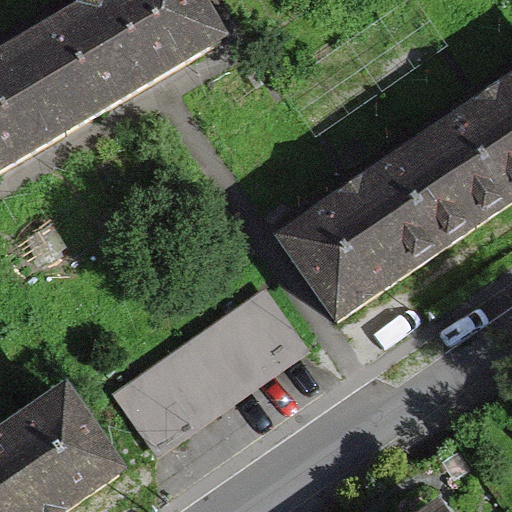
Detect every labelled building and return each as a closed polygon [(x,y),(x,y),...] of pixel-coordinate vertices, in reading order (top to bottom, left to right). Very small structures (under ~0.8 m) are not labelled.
[(0,209),(232,70),(190,0),(129,0),(0,77),(0,209)] [(511,96),(277,259),(337,346),(511,224),(511,96)] [(263,292),(124,392),(168,454),(308,354),(263,292)] [(90,386),(0,446),(0,511),(78,511),(145,467),(90,386)] [(478,511),(468,495),(439,511),(478,511)]
